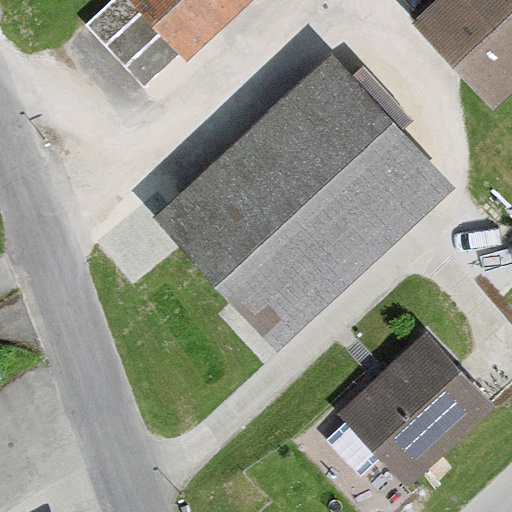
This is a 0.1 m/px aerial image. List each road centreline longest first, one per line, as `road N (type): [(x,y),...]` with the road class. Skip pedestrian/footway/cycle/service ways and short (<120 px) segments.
road 1 (residential): [(0,123),(142,511)]
road 2 (track): [(328,4),(443,114),(458,215),(423,248)]
